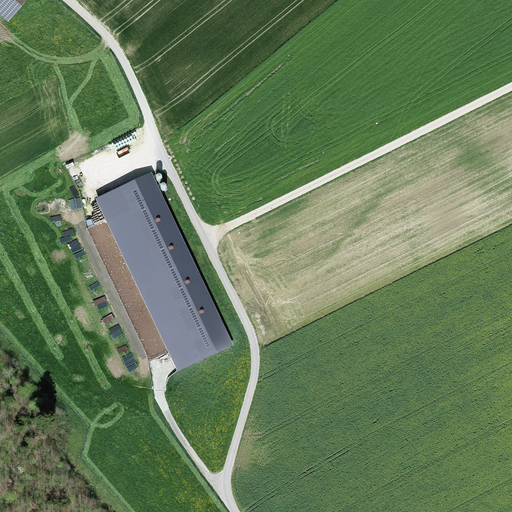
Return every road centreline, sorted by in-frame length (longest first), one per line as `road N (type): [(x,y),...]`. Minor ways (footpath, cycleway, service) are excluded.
road 1 (unclassified): [(234,511),(227,470),(254,375),(250,328),(125,62),(67,0)]
road 2 (track): [(511,84),(204,237)]
